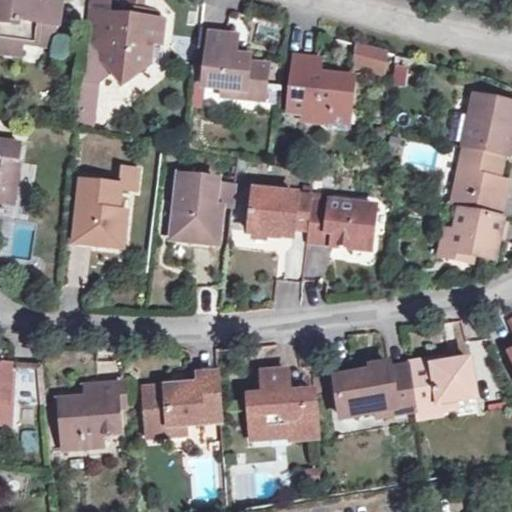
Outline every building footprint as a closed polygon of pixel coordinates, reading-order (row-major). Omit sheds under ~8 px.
[(61,3),(34,0),(33,3),(22,2),(21,0),(0,0),(0,38),(1,39),(0,49),(0,52),(21,55),(23,43),(55,47),(61,3)] [(93,0),(91,17),(107,19),(109,0),(93,0)] [(157,0),(139,0),(139,8),(142,12),(157,13),(157,0)] [(107,19),(91,17),(82,81),(98,84),(114,72),(124,84),(150,64),(151,60),(152,45),(161,46),(164,19),(138,16),(138,23),(107,19)] [(221,95),(245,98),(246,87),(264,89),(267,68),(248,65),(249,59),(235,58),(237,38),(210,35),(204,86),(221,88),(221,95)] [(152,45),(151,60),(159,61),(161,46),(152,45)] [(354,45),(350,71),(386,76),(390,50),(354,45)] [(303,121),(328,124),(329,111),(349,113),(353,78),(319,75),(320,62),(294,59),(288,113),(304,115),(303,121)] [(98,84),(82,81),(78,110),(93,113),(98,84)] [(246,87),(245,98),(263,100),(264,89),(246,87)] [(462,147),(465,147),(504,156),(510,157),(511,149),(511,103),(473,95),(472,102),(466,129),(462,147)] [(472,102),(457,99),(451,126),(466,129),(472,102)] [(93,113),(78,110),(76,124),(91,127),(93,113)] [(329,111),(328,124),(347,126),(349,113),(329,111)] [(0,195),(5,196),(6,184),(17,185),(23,145),(0,142),(0,195)] [(504,156),(465,147),(452,209),(459,211),(492,217),(499,181),(504,156)] [(121,168),(118,185),(121,186),(121,189),(133,191),(136,170),(121,168)] [(173,240),(211,245),(211,242),(213,225),(215,207),(218,185),(218,181),(180,177),(173,240)] [(74,242),(114,246),(118,212),(118,210),(121,189),(121,186),(118,185),(82,180),(74,242)] [(511,184),(499,181),(492,217),(504,219),(511,184)] [(6,184),(5,196),(15,198),(17,185),(6,184)] [(218,185),(215,207),(223,208),(234,210),(236,187),(218,185)] [(311,230),(314,202),(314,199),(255,192),(250,233),(293,238),(295,228),(311,230)] [(377,208),(314,202),(311,230),(309,243),(326,245),(328,232),(335,233),(334,246),(372,250),(377,208)] [(215,207),(213,225),(221,226),(223,208),(215,207)] [(505,219),(504,219),(492,217),(459,211),(455,230),(451,251),(476,257),(497,261),(505,219)] [(128,214),(118,212),(114,246),(124,247),(128,214)] [(451,251),(455,230),(445,228),(439,259),(474,266),(476,257),(451,251)] [(326,245),(334,246),(335,233),(328,232),(326,245)] [(472,362),(446,366),(435,367),(434,361),(409,365),(409,368),(410,372),(410,373),(415,408),(441,404),(442,412),(459,410),(460,417),(478,414),(472,362)] [(354,406),(356,416),(415,408),(410,373),(410,372),(409,368),(391,371),(391,366),(372,369),(373,374),(337,379),(341,408),(354,406)] [(0,405),(8,406),(11,368),(0,367),(0,405)] [(16,368),(11,368),(8,406),(0,405),(0,418),(12,419),(16,368)] [(251,396),(252,415),(267,414),(268,430),(291,429),(292,437),(318,436),(316,394),(291,395),(290,373),(265,374),(266,396),(251,396)] [(170,426),(187,425),(223,422),(220,374),(199,376),(200,385),(144,389),(148,437),(171,436),(170,426)] [(117,386),(118,412),(126,411),(125,385),(117,386)] [(120,435),(118,412),(117,386),(91,387),(91,399),(61,401),(64,452),(88,450),(87,437),(103,437),(120,435)] [(443,420),(442,412),(441,404),(415,408),(417,423),(443,420)] [(354,406),(341,408),(343,418),(356,416),(354,406)] [(267,414),(252,415),(252,439),(292,437),(291,429),(268,430),(267,414)] [(170,426),(171,436),(187,435),(187,425),(170,426)] [(87,437),(88,450),(103,449),(103,437),(87,437)]
